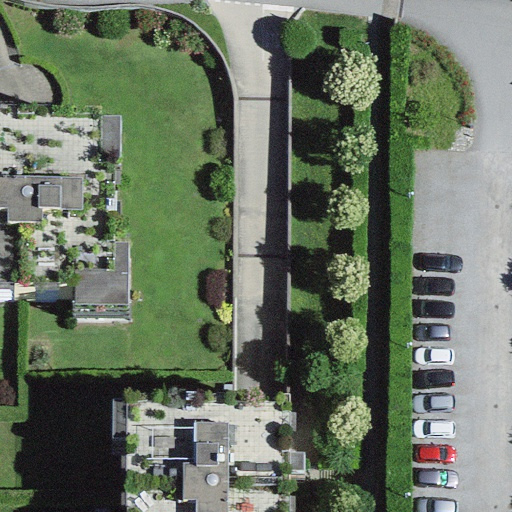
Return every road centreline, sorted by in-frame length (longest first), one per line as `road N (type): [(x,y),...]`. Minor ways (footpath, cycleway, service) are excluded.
road 1 (unknown): [(248,0),(254,397)]
road 2 (residential): [(392,0),(511,20)]
